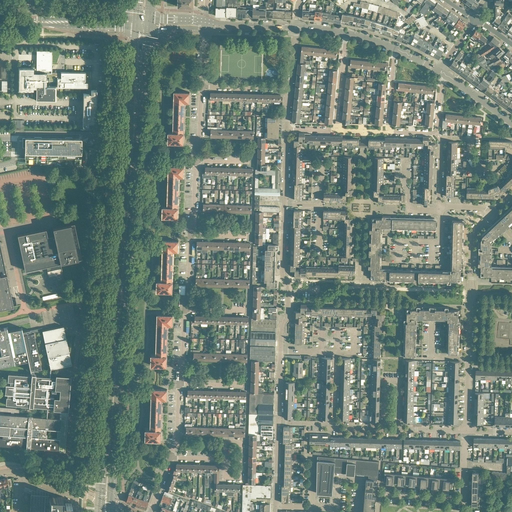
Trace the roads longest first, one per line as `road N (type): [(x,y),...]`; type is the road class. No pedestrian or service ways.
road 1 (secondary): [(134,28),(101,504)]
road 2 (secondary): [(109,499),(146,28)]
road 3 (residential): [(377,511),(379,494),(462,501),(465,431)]
road 4 (residential): [(439,206),(440,138),(470,138),(469,167),(497,168)]
road 5 (residential): [(468,358),(472,235),(491,215)]
road 6 (residential): [(280,349),(288,300),(284,204)]
